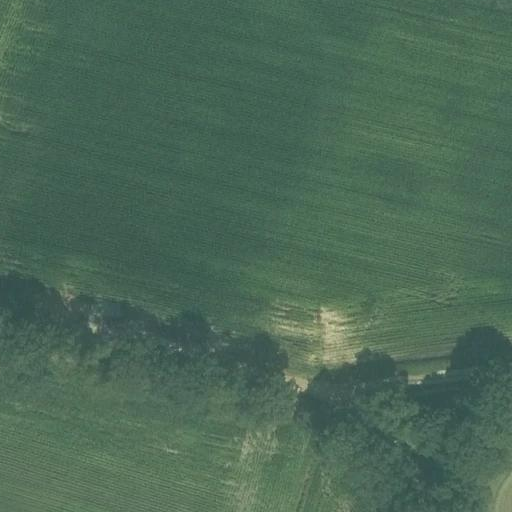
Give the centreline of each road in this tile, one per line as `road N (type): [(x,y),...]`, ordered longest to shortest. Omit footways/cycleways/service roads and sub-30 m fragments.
road 1 (track): [(0,324),(320,388),(371,389)]
road 2 (track): [(371,389),(511,367)]
road 3 (track): [(437,511),(371,389)]
